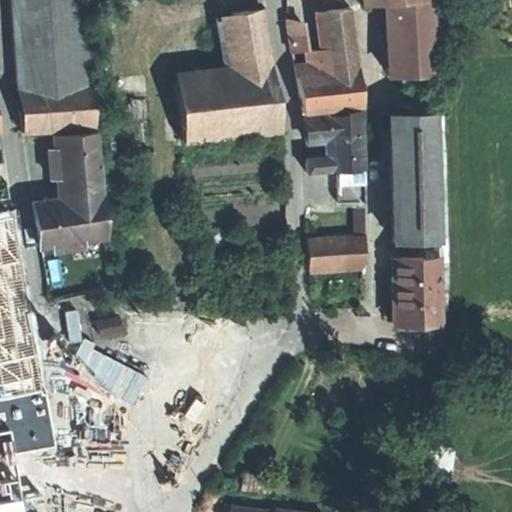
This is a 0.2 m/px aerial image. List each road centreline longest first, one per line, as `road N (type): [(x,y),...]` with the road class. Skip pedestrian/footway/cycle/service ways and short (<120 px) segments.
road 1 (residential): [(272,0),(290,147),(297,320),(183,501)]
road 2 (residential): [(0,60),(71,491),(86,511)]
